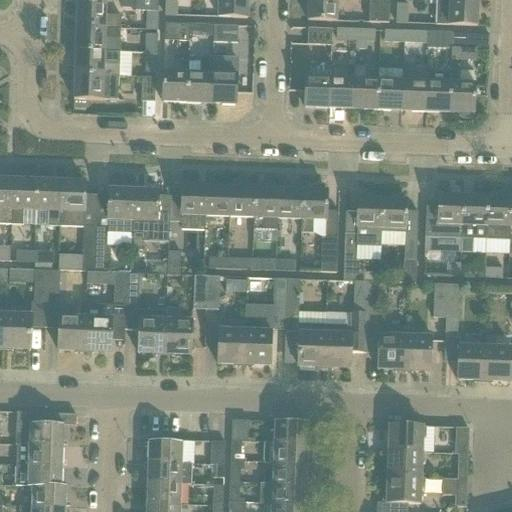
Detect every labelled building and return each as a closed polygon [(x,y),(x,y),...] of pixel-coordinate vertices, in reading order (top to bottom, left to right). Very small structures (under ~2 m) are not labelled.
[(156,32),(157,13),(157,0),(135,0),(135,13),(146,13),(146,31),(156,32)] [(175,0),(165,0),(165,18),(175,18),(175,0)] [(247,20),(247,0),(219,0),(218,19),(247,20)] [(335,23),(335,0),(306,0),(306,22),(335,23)] [(369,0),(369,24),(377,24),(387,24),(388,7),(388,0),(369,0)] [(476,28),(477,3),(448,2),(437,2),(436,27),(476,28)] [(105,17),(105,5),(76,4),(75,29),(120,30),(121,18),(105,17)] [(406,7),(396,7),(396,25),(406,25),(406,7)] [(189,43),(189,36),(189,26),(164,26),(164,42),(189,43)] [(189,26),(189,36),(207,37),(207,27),(189,26)] [(213,27),(213,43),(237,44),(238,27),(213,27)] [(120,42),(120,30),(75,29),(74,53),(104,54),(104,42),(120,42)] [(331,47),(331,31),(306,30),(305,46),(331,47)] [(354,42),(354,31),(336,31),(335,41),(354,42)] [(354,31),(354,42),(356,42),(366,42),(372,42),(373,32),(354,31)] [(402,44),(402,33),(384,33),(384,43),(402,44)] [(420,44),(421,34),(402,33),(402,44),(420,44)] [(426,34),(426,49),(450,50),(450,35),(426,34)] [(450,35),(450,50),(487,52),(488,37),(450,35)] [(145,37),(145,55),(155,56),(156,37),(145,37)] [(118,79),(119,55),(104,55),(104,54),(74,53),(74,77),(118,79)] [(155,74),(155,56),(145,55),(144,74),(155,74)] [(212,75),(212,60),(199,60),(199,75),(188,74),(187,105),(211,106),(212,75)] [(237,61),(212,60),(212,75),(211,106),(235,107),(237,61)] [(376,112),(377,82),(366,82),(366,68),(354,67),(353,81),(352,111),(376,112)] [(472,116),(473,86),(473,76),(471,74),(462,73),(460,77),(459,85),(451,85),(450,78),(449,77),(448,115),(457,115),(457,118),(462,120),(467,120),(471,118),(471,116),(472,116)] [(187,105),(188,74),(163,74),(162,104),(187,105)] [(448,115),(449,77),(447,75),(441,74),(433,74),(426,76),(426,84),(425,84),(424,114),(448,115)] [(424,114),(425,84),(414,83),(414,75),(403,75),(402,83),(401,83),(400,113),(424,114)] [(117,103),(118,79),(74,77),(73,102),(117,103)] [(328,110),(329,80),(304,79),(303,109),(328,110)] [(352,111),(353,81),(329,80),(328,110),(352,111)] [(400,113),(401,83),(377,82),(376,112),(400,113)] [(154,104),(155,86),(142,85),(141,96),(137,95),(136,103),(154,104)] [(0,181),(0,211),(1,212),(0,226),(11,227),(12,182),(0,181)] [(35,213),(36,183),(12,182),(11,227),(23,227),(23,213),(35,213)] [(59,228),(60,184),(36,183),(35,213),(49,214),(49,228),(59,228)] [(181,188),(180,218),(205,219),(206,189),(195,189),(195,185),(193,183),(184,183),(182,185),(182,188),(181,188)] [(85,185),(60,184),(59,228),(83,229),(82,251),(81,274),(94,275),(95,229),(83,229),(85,185)] [(95,229),(94,275),(106,275),(107,235),(132,236),(133,189),(128,189),(128,193),(108,192),(107,230),(95,229)] [(132,236),(131,252),(142,253),(143,245),(168,245),(169,199),(157,198),(158,194),(137,193),(138,190),(133,189),(132,236)] [(229,220),(230,190),(206,189),(205,219),(229,220)] [(253,221),(254,191),(230,190),(229,220),(253,221)] [(277,221),(277,191),(254,191),(253,221),(252,231),(276,232),(277,221)] [(301,222),(302,192),(277,191),(277,221),(301,222)] [(301,222),(301,235),(313,235),(314,222),(325,223),(324,241),(321,241),(320,275),(335,275),(337,214),(326,213),(326,193),(302,192),(301,222)] [(438,198),(437,210),(425,209),(424,240),(460,241),(462,199),(438,198)] [(485,242),(486,199),(462,199),(460,241),(485,242)] [(508,243),(509,230),(510,200),(486,199),(485,242),(508,243)] [(380,243),(380,237),(382,201),(357,200),(356,214),(344,214),(343,236),(344,236),(343,283),(354,284),(363,284),(364,262),(356,262),(356,249),(380,250),(380,243)] [(406,202),(382,201),(380,237),(404,238),(402,286),(414,286),(417,233),(417,214),(406,214),(406,202)] [(179,278),(180,255),(168,254),(167,278),(179,278)] [(17,255),(16,264),(34,265),(34,255),(17,255)] [(52,256),(34,255),(34,265),(51,265),(52,256)] [(227,271),(227,261),(209,260),(209,271),(227,271)] [(227,261),(227,271),(245,272),(246,262),(227,261)] [(275,263),(256,262),(256,273),(275,273),(275,263)] [(275,263),(275,273),(293,274),(294,264),(275,263)] [(446,279),(459,280),(459,267),(447,266),(446,279)] [(483,281),(484,270),(465,270),(464,280),(483,281)] [(502,271),(484,270),(483,281),(502,281),(502,271)] [(34,273),(33,306),(46,306),(47,273),(34,273)] [(47,273),(46,306),(58,307),(59,274),(47,273)] [(125,347),(125,332),(127,276),(115,276),(114,308),(86,307),(85,321),(84,353),(110,354),(111,341),(124,341),(124,347),(125,347)] [(164,356),(166,313),(138,312),(139,277),(127,276),(125,332),(139,332),(138,355),(164,356)] [(206,312),(207,279),(195,279),(193,311),(206,312)] [(219,280),(207,279),(206,312),(218,312),(219,280)] [(286,304),(285,331),(299,332),(298,368),(324,369),(326,327),(298,326),(299,282),(287,281),(286,304)] [(364,355),(365,317),(367,284),(363,284),(354,284),(353,313),(348,313),(347,328),(326,327),(324,369),(350,370),(350,355),(364,355)] [(404,373),(405,340),(405,329),(390,329),(390,335),(378,335),(378,328),(378,318),(379,285),(367,284),(365,317),(364,355),(365,355),(365,354),(378,354),(377,372),(404,373)] [(446,320),(447,287),(434,286),(433,319),(446,320)] [(447,287),(446,320),(445,340),(457,340),(458,287),(447,287)] [(273,304),(272,331),(285,331),(286,304),(273,304)] [(30,351),(31,329),(31,315),(20,314),(20,319),(6,318),(5,350),(30,351)] [(84,353),(85,321),(71,320),(71,316),(60,316),(59,330),(58,352),(84,353)] [(272,331),(262,331),(263,319),(245,319),(245,323),(243,367),(270,368),(271,342),(272,331)] [(165,325),(164,356),(191,357),(192,329),(192,320),(180,320),(179,325),(165,325)] [(243,367),(245,323),(231,322),(231,329),(220,329),(218,366),(243,367)] [(418,340),(405,340),(404,373),(430,374),(431,336),(418,336),(418,340)] [(484,382),(485,350),(470,350),(470,346),(459,345),(457,381),(484,382)] [(499,351),(485,350),(484,382),(509,383),(511,348),(499,347),(499,351)] [(29,436),(29,447),(28,447),(28,448),(63,449),(64,428),(48,427),(48,416),(17,415),(16,435),(29,436)] [(232,422),(231,443),(242,444),(248,445),(249,423),(232,422)] [(274,424),(274,445),(308,446),(309,425),(274,424)] [(389,428),(388,453),(425,455),(421,454),(422,441),(426,441),(427,429),(389,428)] [(455,430),(454,456),(468,456),(469,431),(455,430)] [(241,456),(242,444),(231,443),(230,455),(241,456)] [(148,444),(148,465),(182,466),(183,446),(148,444)] [(210,445),(210,466),(215,467),(225,467),(225,445),(210,445)] [(308,466),(308,446),(274,445),(264,445),(263,463),(273,464),(273,465),(308,466)] [(62,469),(63,449),(28,448),(28,447),(17,447),(16,468),(28,468),(62,469)] [(425,466),(425,455),(388,453),(387,478),(420,480),(421,465),(425,466)] [(458,462),(457,481),(467,481),(467,462),(458,462)] [(192,466),(182,466),(148,465),(147,485),(182,487),(191,487),(192,466)] [(273,465),(272,474),(270,474),(264,477),(264,485),(307,487),(308,466),(273,465)] [(225,481),(225,467),(215,467),(215,480),(225,481)] [(28,468),(27,490),(31,490),(31,489),(62,490),(62,489),(62,469),(28,468)] [(241,472),(230,472),(230,484),(240,484),(241,472)] [(424,491),(424,480),(420,480),(387,478),(386,505),(420,506),(420,491),(424,491)] [(467,481),(457,481),(443,481),(442,498),(457,499),(457,507),(466,508),(466,489),(467,481)] [(230,484),(229,497),(240,497),(240,484),(230,484)] [(181,507),(182,487),(147,485),(146,506),(181,507)] [(306,507),(307,487),(264,485),(260,485),(259,506),(271,507),(271,506),(306,507)] [(66,490),(62,489),(62,490),(31,489),(31,490),(30,509),(65,510),(66,490)] [(213,495),(212,508),(223,508),(223,496),(213,495)]
